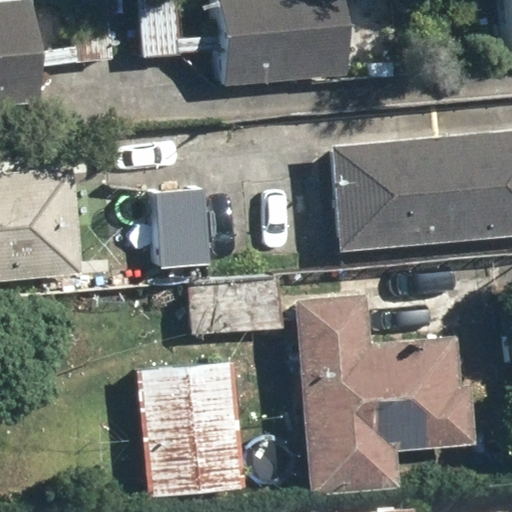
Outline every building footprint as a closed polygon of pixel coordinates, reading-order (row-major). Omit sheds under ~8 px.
[(19,0),(0,0),(0,100),(28,98),(19,0)] [(100,0),(62,0),(66,54),(103,52),(100,0)] [(165,0),(128,0),(131,54),(169,52),(165,0)] [(323,0),(202,0),(210,83),(330,72),(323,0)] [(511,0),(493,0),(499,56),(511,54),(511,0)] [(511,124),(315,142),(324,245),(511,229),(511,124)] [(63,166),(0,171),(0,275),(72,269),(63,166)] [(192,183),(142,188),(150,262),(200,257),(192,183)] [(268,274),(178,281),(182,328),(272,322),(268,274)] [(352,287),(280,293),(297,491),(387,483),(384,446),(460,440),(455,374),(444,375),(440,329),(356,336),(352,287)] [(218,356),(130,365),(143,492),(231,483),(218,356)]
